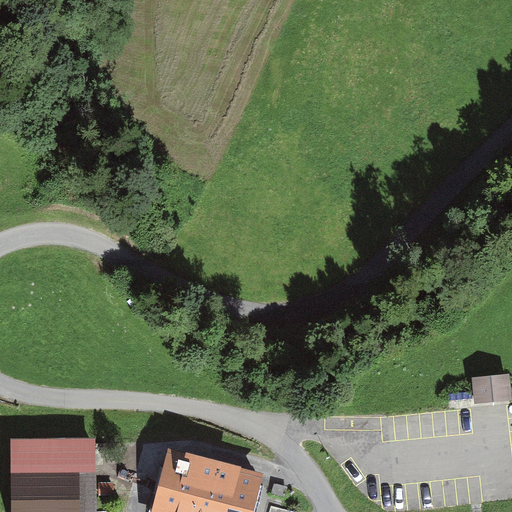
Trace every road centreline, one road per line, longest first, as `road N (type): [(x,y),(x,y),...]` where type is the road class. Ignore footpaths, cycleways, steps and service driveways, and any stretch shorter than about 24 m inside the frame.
road 1 (unclassified): [(0,247),(36,235),(78,236),(221,302),(295,312),(363,278),(511,132)]
road 2 (unclassified): [(329,511),(305,465),(249,423),(152,402),(45,397),(0,383)]
